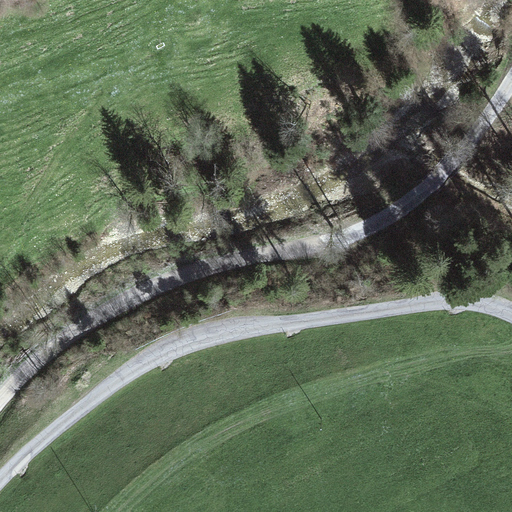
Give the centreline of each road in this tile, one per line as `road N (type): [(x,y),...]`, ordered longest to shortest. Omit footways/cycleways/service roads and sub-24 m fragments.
road 1 (track): [(0,400),(49,349),(122,299),(198,270),(353,234),(390,215),(447,166),(511,82)]
road 2 (track): [(511,310),(452,300),(250,324),(171,345),(83,403),(0,478)]
